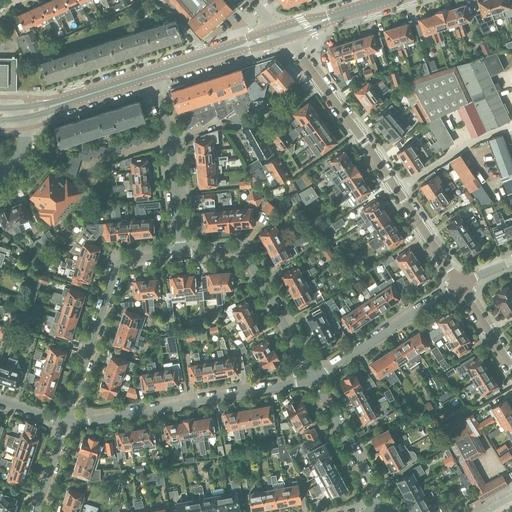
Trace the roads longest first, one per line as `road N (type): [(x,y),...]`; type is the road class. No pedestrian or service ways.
road 1 (residential): [(314,378),(65,423)]
road 2 (residential): [(65,423),(114,262),(176,251)]
road 3 (residential): [(314,378),(244,259),(225,248),(176,251)]
road 4 (residential): [(395,190),(284,34)]
road 5 (residential): [(176,251),(166,126),(148,75)]
road 6 (residential): [(458,284),(314,378)]
road 7 (residential): [(385,510),(314,378)]
road 8 (tertiary): [(148,75),(284,34)]
road 9 (tertiary): [(28,112),(148,75)]
